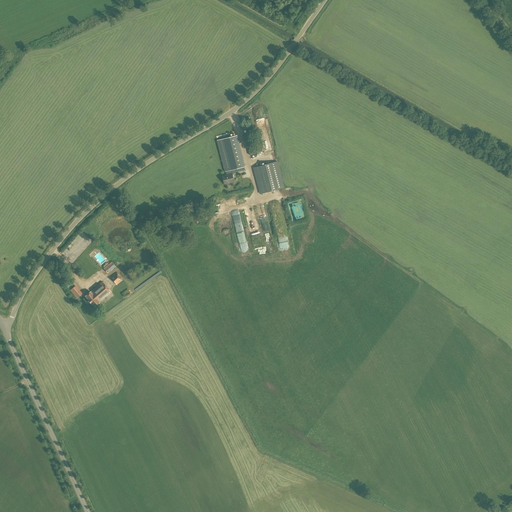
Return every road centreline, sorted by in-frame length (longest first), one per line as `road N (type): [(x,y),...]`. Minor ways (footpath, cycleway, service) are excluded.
road 1 (unclassified): [(4,331),(33,275),(83,214),(121,180),(247,99),(324,0)]
road 2 (tertiary): [(87,511),(4,331)]
